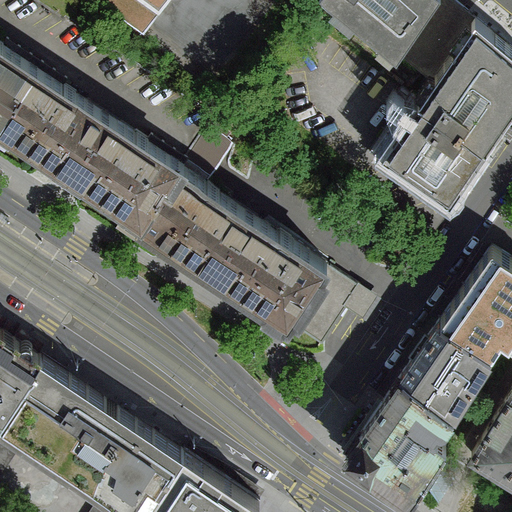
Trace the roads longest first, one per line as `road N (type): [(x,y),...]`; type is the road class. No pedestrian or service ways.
road 1 (secondary): [(304,455),(149,298),(0,196)]
road 2 (secondary): [(0,292),(326,511)]
road 3 (residential): [(414,298),(304,455)]
road 4 (residential): [(414,298),(511,161)]
